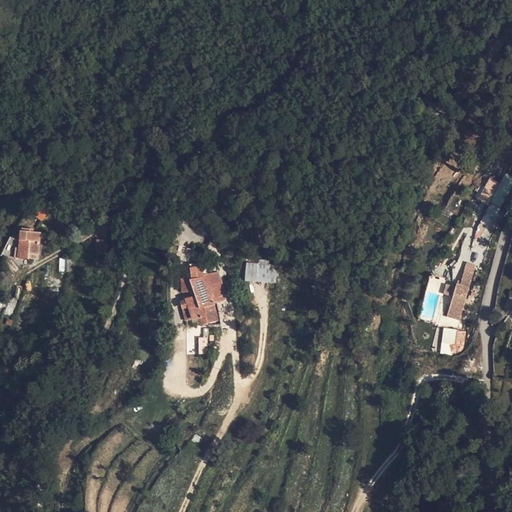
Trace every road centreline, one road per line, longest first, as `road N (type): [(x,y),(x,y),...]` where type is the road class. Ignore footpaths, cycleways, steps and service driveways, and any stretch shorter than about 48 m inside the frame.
road 1 (unclassified): [(511,36),(479,86),(235,198),(206,233),(191,236),(185,198),(211,141),(324,70),(394,0)]
road 2 (track): [(38,511),(44,465),(189,128),(369,7),(386,10)]
road 3 (unclassified): [(499,511),(485,322),(511,210)]
